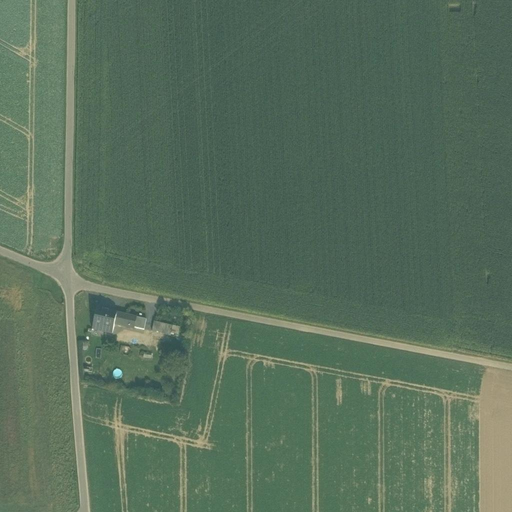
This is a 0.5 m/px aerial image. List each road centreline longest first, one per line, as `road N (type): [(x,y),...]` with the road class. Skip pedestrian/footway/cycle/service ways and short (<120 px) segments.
road 1 (unclassified): [(67,278),(511,369)]
road 2 (unclassified): [(72,0),(67,278)]
road 3 (unclassified): [(67,278),(84,511)]
